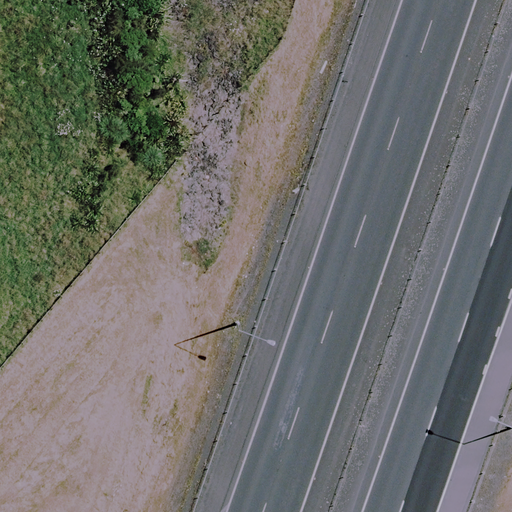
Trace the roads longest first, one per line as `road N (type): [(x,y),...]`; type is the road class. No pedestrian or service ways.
road 1 (motorway): [(264,511),(438,0)]
road 2 (motorway): [(511,172),(398,511)]
